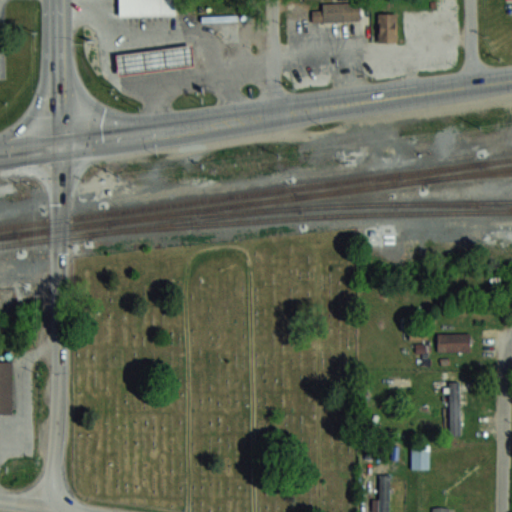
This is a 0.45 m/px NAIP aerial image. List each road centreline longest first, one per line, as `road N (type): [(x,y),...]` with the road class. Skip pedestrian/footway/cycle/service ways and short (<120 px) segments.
road 1 (tertiary): [(49,509),(58,415),(58,145)]
road 2 (primary): [(272,113),(511,77)]
road 3 (primary): [(58,145),(232,119)]
road 4 (residential): [(502,511),(511,337)]
road 5 (tertiary): [(58,145),(55,0)]
